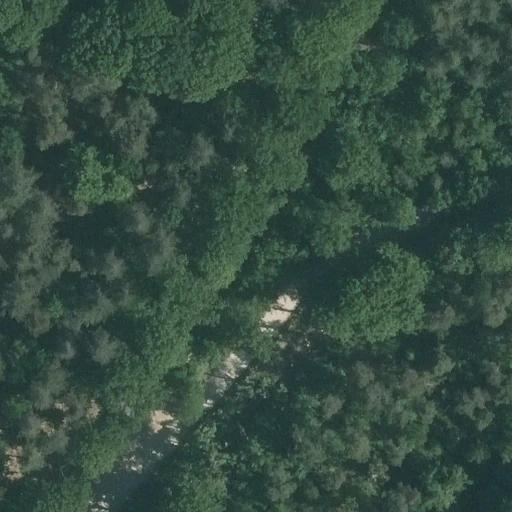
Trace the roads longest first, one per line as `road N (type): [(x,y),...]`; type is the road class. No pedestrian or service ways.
road 1 (tertiary): [(67,511),(373,0)]
road 2 (track): [(511,179),(339,267),(170,431),(113,439)]
